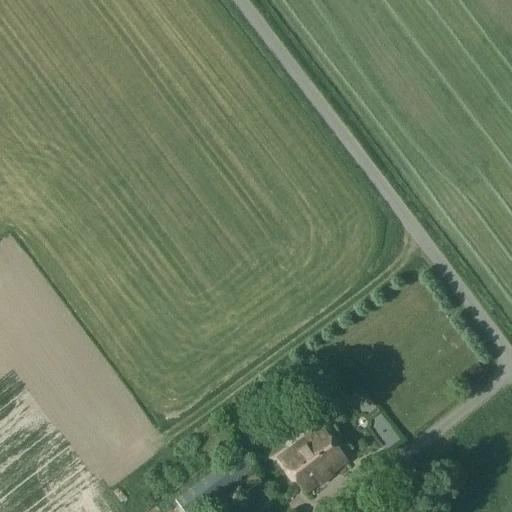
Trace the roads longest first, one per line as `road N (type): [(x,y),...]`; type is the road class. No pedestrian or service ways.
road 1 (unclassified): [(511,361),(237,0)]
road 2 (unknown): [(507,355),(324,511)]
